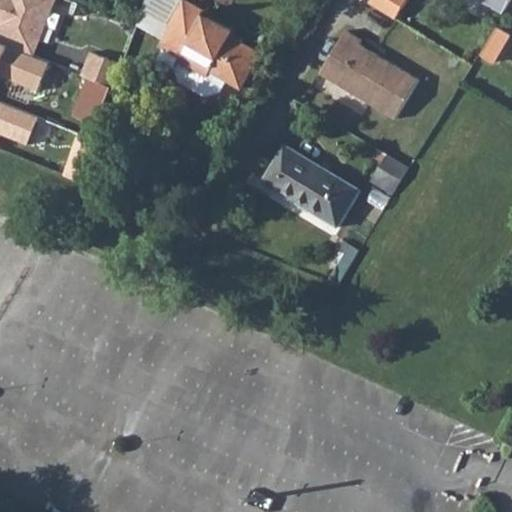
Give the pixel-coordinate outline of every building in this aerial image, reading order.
[(0,0),(0,19),(2,20),(0,25),(0,44),(36,60),(58,0),(0,0)] [(170,24),(183,0),(152,0),(147,11),(170,24)] [(180,60),(208,76),(211,70),(226,79),(241,87),(261,52),(231,35),(234,30),(204,12),(205,10),(186,0),(183,0),(170,24),(172,27),(162,45),(165,46),(181,56),(180,60)] [(366,0),(366,1),(395,19),(406,0),(366,0)] [(482,0),(487,3),(503,13),(511,0),(482,0)] [(510,34),(498,27),(481,55),(493,62),(510,34)] [(322,74),(396,119),(418,81),(384,60),(378,61),(374,58),(375,55),(360,45),(363,41),(347,32),(322,74)] [(0,76),(42,94),(53,67),(36,60),(0,44),(0,76)] [(181,56),(165,46),(159,56),(161,62),(170,68),(175,68),(180,60),(181,56)] [(125,65),(93,52),(83,75),(113,87),(116,88),(125,65)] [(226,79),(211,70),(208,76),(180,60),(175,68),(178,80),(206,96),(219,92),(226,79)] [(86,120),(97,125),(113,87),(83,75),(81,74),(73,93),(82,97),(75,116),(86,120)] [(0,147),(4,138),(33,150),(45,119),(0,101),(0,147)] [(64,176),(80,182),(96,142),(79,136),(64,176)] [(263,182),(338,226),(359,190),(285,145),(263,182)] [(372,158),(381,163),(387,154),(377,149),(372,158)] [(372,178),(394,193),(409,168),(387,154),(381,163),(372,178)]
